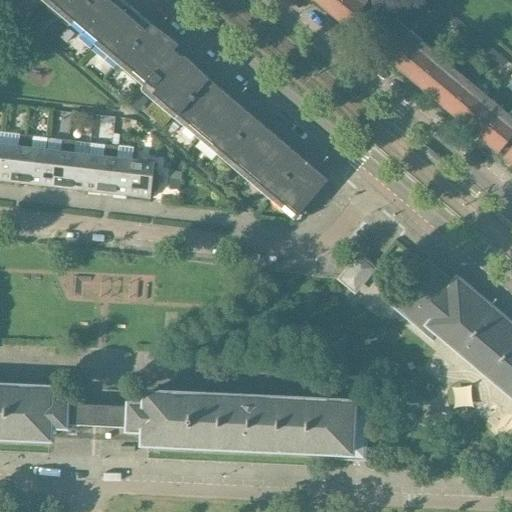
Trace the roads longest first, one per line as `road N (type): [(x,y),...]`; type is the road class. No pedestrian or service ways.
road 1 (residential): [(511,505),(82,483)]
road 2 (residential): [(0,215),(289,251),(325,244),(386,178)]
road 3 (residential): [(511,207),(266,0)]
road 4 (residential): [(173,0),(386,178)]
road 5 (residential): [(386,178),(511,287)]
